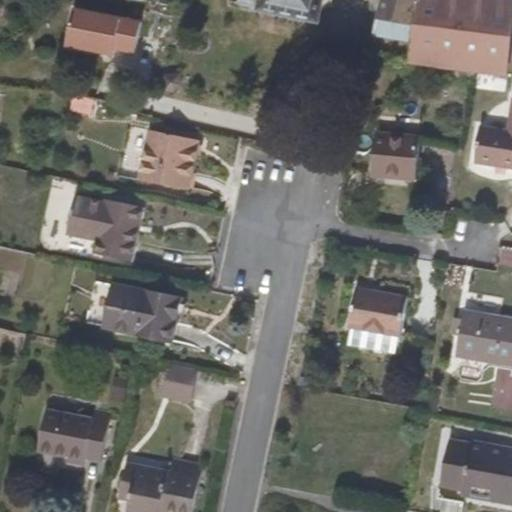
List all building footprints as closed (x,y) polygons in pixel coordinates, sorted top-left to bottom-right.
[(250,0),(249,8),(326,25),(331,0),(250,0)] [(388,0),(377,38),(417,47),(424,0),(388,0)] [(511,2),(501,0),(424,0),(417,47),(413,62),(480,76),(507,81),(511,51),(511,2)] [(374,54),(370,74),(409,82),(413,62),(374,54)] [(511,135),(486,130),(480,163),(511,169),(511,135)] [(149,181),(198,193),(210,146),(159,133),(149,181)] [(379,179),(423,188),(432,146),(388,137),(379,179)] [(102,241),(101,253),(138,262),(150,207),(113,199),(112,203),(82,196),(74,234),(102,241)] [(188,297),(154,290),(153,293),(120,285),(111,326),(142,333),(142,337),(177,345),(188,297)] [(413,299),(365,290),(357,330),(359,335),(367,335),(367,333),(405,340),(413,299)] [(511,368),(511,323),(469,316),(460,359),(511,368)] [(161,395),(192,404),(201,372),(170,363),(161,395)] [(105,461),(115,411),(93,407),(92,413),(46,404),(38,447),(64,452),(62,462),(84,467),(87,457),(105,461)] [(511,453),(476,446),(473,451),(452,446),(443,489),(466,494),(466,500),(511,509),(511,453)] [(173,462),(171,471),(128,461),(119,496),(130,498),(126,511),(193,511),(203,470),(173,462)]
